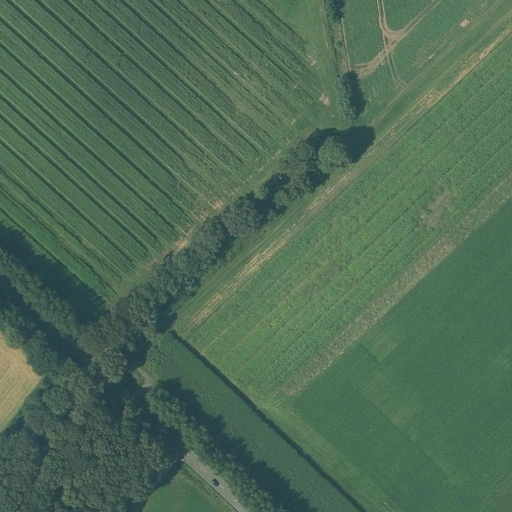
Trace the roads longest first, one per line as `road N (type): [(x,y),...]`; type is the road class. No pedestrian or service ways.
road 1 (track): [(129,361),(500,0)]
road 2 (secondary): [(0,282),(248,511)]
